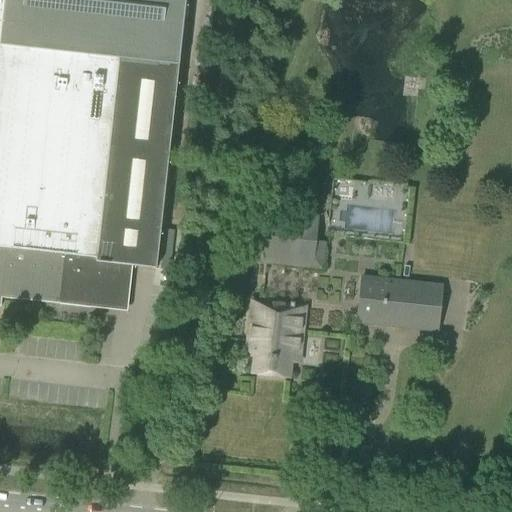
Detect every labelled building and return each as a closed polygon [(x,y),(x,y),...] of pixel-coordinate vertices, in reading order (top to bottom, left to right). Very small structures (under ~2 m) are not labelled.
[(0,0),(0,302),(0,299),(20,301),(21,296),(59,300),(59,305),(89,308),(90,304),(120,307),(125,266),(155,270),(184,0),(0,0)] [(189,66),(199,68),(207,28),(197,26),(189,66)] [(324,135),(310,133),(309,146),(323,148),(324,135)] [(260,259),(312,265),(315,215),(266,211),(260,259)] [(357,323),(436,331),(441,287),(361,279),(357,323)] [(254,344),(251,375),(288,379),(291,348),(299,349),(304,309),(251,304),(246,343),(254,344)]
